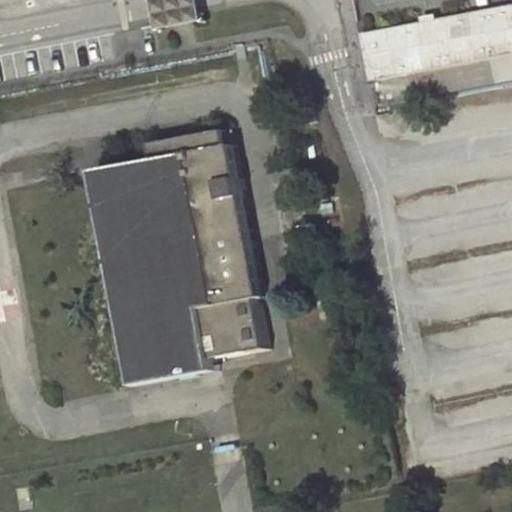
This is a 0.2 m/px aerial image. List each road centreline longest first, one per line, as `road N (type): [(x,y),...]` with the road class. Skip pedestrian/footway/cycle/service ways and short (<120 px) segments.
road 1 (unknown): [(0,248),(22,364),(41,402),(89,417),(210,392)]
road 2 (unknown): [(0,143),(228,97)]
